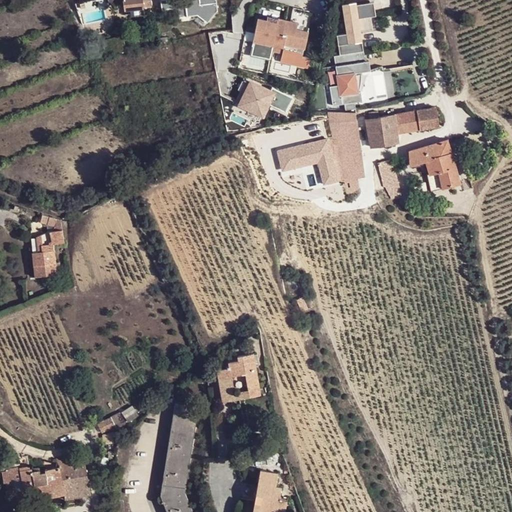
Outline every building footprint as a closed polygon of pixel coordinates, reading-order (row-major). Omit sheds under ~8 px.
[(106,10),(103,0),(93,0),(76,3),(80,15),(85,14),(106,10)] [(103,0),(106,10),(116,8),(115,0),(103,0)] [(125,0),(127,10),(153,7),(152,0),(125,0)] [(161,0),(163,10),(194,5),(193,0),(161,0)] [(368,3),(342,7),(347,35),(337,36),(340,56),(334,57),(338,87),(330,88),(333,107),(344,106),(345,112),(356,110),(354,104),(362,103),(360,93),(357,93),(354,75),(370,72),(369,62),(365,63),(360,33),(373,31),(368,3)] [(283,62),(310,68),(312,58),(304,57),(308,35),(297,32),(298,29),(299,23),(279,19),(279,20),(279,23),(267,20),(258,19),(254,42),(256,43),(253,57),(272,60),(274,52),(284,54),(283,62)] [(101,39),(104,55),(125,51),(123,35),(101,39)] [(269,82),(244,76),(237,100),(267,108),(270,95),(289,99),(293,82),(271,77),(269,82)] [(379,134),(381,146),(398,142),(397,134),(439,126),(436,108),(367,121),(370,135),(379,134)] [(356,177),(364,178),(356,113),(327,113),(338,156),(345,194),(359,187),(356,177)] [(372,147),(381,146),(379,134),(370,135),(372,147)] [(448,140),(409,152),(410,166),(426,161),(430,174),(428,175),(432,191),(460,183),(448,140)] [(386,187),(393,199),(402,197),(392,160),(379,164),(384,187),(386,187)] [(54,245),(65,243),(62,220),(44,215),(41,223),(31,223),(32,231),(49,230),(49,225),(56,227),(55,230),(49,232),(37,237),(39,252),(34,253),(37,277),(57,274),(56,264),(54,245)] [(237,399),(236,392),(232,376),(246,373),(249,390),(260,388),(254,353),(238,356),(238,361),(226,363),(227,368),(218,370),(223,402),(237,399)] [(249,390),(236,392),(237,399),(261,395),(260,388),(249,390)] [(199,406),(177,402),(172,438),(170,438),(169,448),(170,448),(167,466),(166,465),(164,475),(165,476),(162,496),(167,510),(166,510),(167,511),(193,511),(186,493),(199,406)] [(118,430),(127,425),(120,413),(98,424),(103,433),(116,427),(118,430)] [(19,468),(9,469),(9,472),(2,473),(9,505),(32,500),(38,499),(38,500),(64,495),(66,500),(83,497),(82,491),(91,489),(85,461),(77,462),(76,457),(59,461),(59,467),(40,470),(39,468),(31,469),(30,467),(20,469),(19,468)] [(285,511),(288,501),(280,499),(282,487),(276,486),(279,473),(262,470),(257,495),(262,496),(261,502),(256,501),(253,511),(285,511)]
